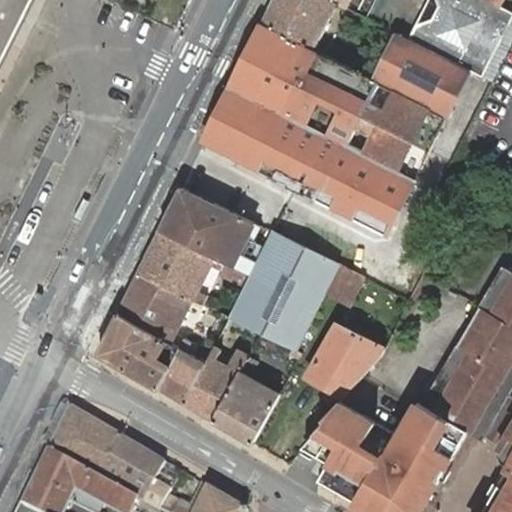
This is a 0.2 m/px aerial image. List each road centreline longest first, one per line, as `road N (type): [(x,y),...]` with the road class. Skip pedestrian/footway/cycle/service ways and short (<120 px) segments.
road 1 (secondary): [(235,0),(50,361)]
road 2 (residential): [(50,361),(286,496)]
